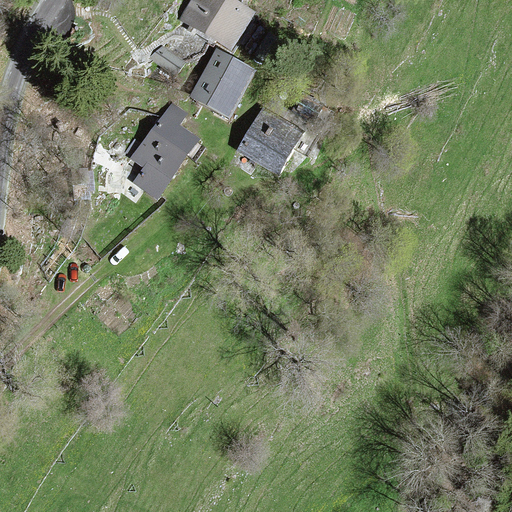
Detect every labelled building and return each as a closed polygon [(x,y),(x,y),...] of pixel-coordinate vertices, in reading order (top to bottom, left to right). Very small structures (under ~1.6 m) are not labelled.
[(238,0),(194,0),(184,18),(232,45),(251,11),(237,3),(238,0)] [(184,62),(164,47),(155,59),(175,74),(184,62)] [(230,115),(254,71),(220,53),(196,96),(230,115)] [(179,125),(187,114),(173,105),(135,159),(148,168),(138,182),(157,196),(198,139),(179,125)] [(279,173),(304,132),(265,110),(241,151),(279,173)]
